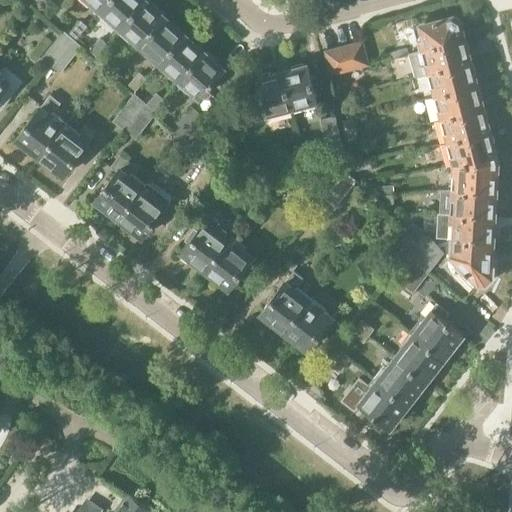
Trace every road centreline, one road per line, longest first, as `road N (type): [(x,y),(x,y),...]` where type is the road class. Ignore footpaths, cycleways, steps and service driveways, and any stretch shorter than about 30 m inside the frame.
road 1 (residential): [(511,453),(453,457),(406,499),(43,223)]
road 2 (residential): [(194,504),(0,374)]
road 3 (residential): [(376,0),(265,28),(233,0)]
